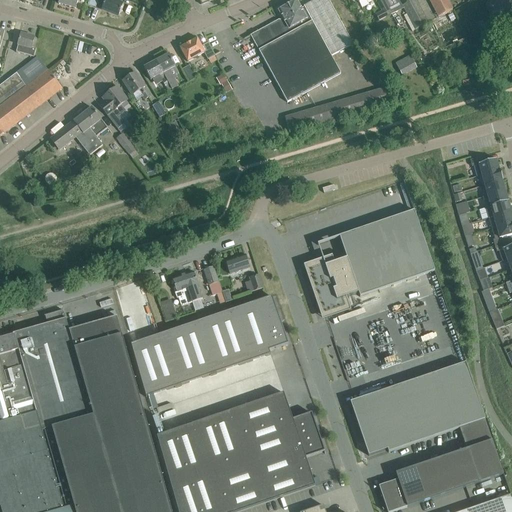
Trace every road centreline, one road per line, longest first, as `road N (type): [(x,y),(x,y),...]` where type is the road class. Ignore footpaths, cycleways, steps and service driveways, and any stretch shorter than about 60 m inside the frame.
road 1 (unclassified): [(365,511),(274,239),(257,231)]
road 2 (residential): [(257,231),(272,190),(505,124)]
road 3 (unclassified): [(0,311),(257,231)]
road 4 (unclassified): [(0,163),(127,58)]
road 5 (residential): [(127,58),(103,34),(0,7)]
